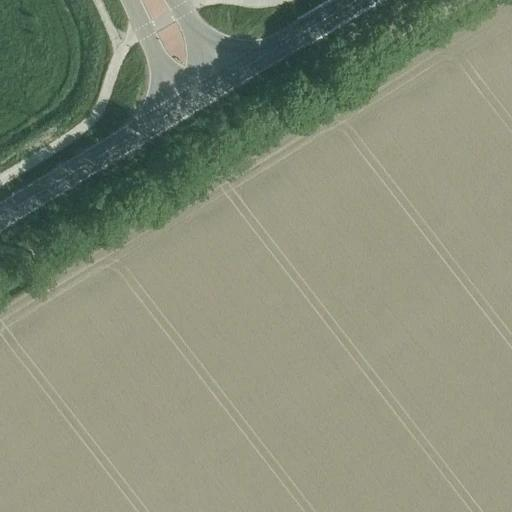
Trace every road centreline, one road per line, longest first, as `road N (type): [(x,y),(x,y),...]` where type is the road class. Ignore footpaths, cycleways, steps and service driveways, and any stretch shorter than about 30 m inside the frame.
road 1 (secondary): [(0,217),(178,106)]
road 2 (secondary): [(228,77),(356,0)]
